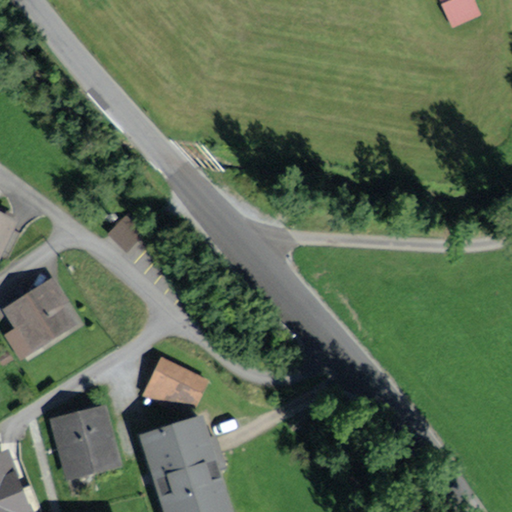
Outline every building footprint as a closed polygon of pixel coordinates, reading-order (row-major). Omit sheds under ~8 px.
[(470,0),(445,0),(456,24),(477,15),(470,0)] [(0,256),(8,261),(21,234),(8,227),(13,217),(0,210),(0,256)] [(127,218),(111,238),(127,250),(142,230),(127,218)] [(54,287),(13,312),(23,328),(10,336),(21,352),(67,323),(54,302),(61,298),(54,287)] [(164,360),(146,396),(170,408),(176,395),(185,399),(197,376),(164,360)] [(101,414),(60,424),(65,442),(59,443),(63,460),(69,458),(72,472),(113,461),(101,414)] [(200,421),(147,438),(170,511),(225,511),(229,511),(200,421)] [(22,511),(3,463),(0,463),(0,511),(22,511)]
